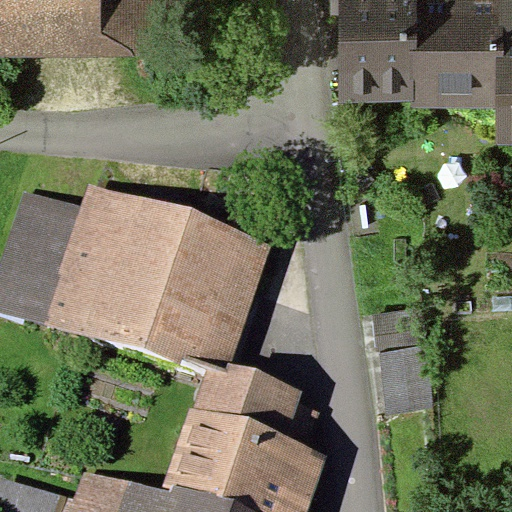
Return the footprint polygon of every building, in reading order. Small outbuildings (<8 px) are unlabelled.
[(0,0),(0,44),(0,45),(0,57),(165,56),(164,0),(0,0)] [(495,0),(339,0),(339,103),(413,103),(413,107),(496,108),(495,0)] [(511,0),(495,0),(496,108),(497,144),(511,143),(511,0)] [(270,239),(88,183),(81,206),(23,189),(0,264),(0,307),(205,370),(227,377),(231,364),(270,239)] [(385,319),(388,351),(434,346),(431,315),(385,319)] [(389,352),(397,409),(442,403),(434,346),(389,352)] [(304,389),(231,364),(227,377),(205,370),(193,406),(287,438),(304,389)] [(161,492),(224,511),(308,511),(329,451),(287,438),(193,406),(189,405),(161,492)] [(59,494),(53,511),(224,511),(161,492),(84,468),(74,498),(59,494)] [(0,511),(53,511),(59,494),(0,478),(0,511)]
